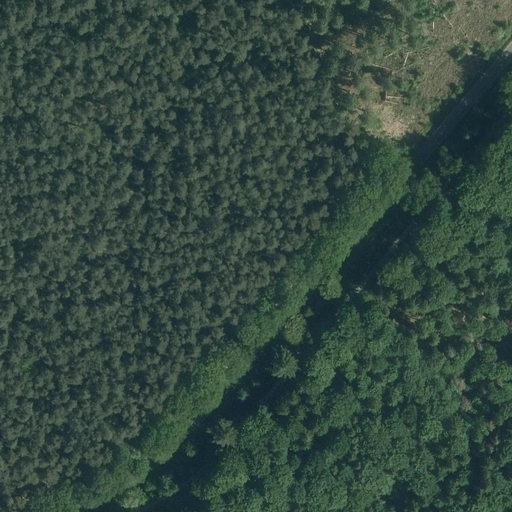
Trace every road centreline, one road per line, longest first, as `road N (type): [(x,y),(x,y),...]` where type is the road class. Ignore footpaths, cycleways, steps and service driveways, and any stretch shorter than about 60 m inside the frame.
road 1 (tertiary): [(77,511),(184,431),(511,50)]
road 2 (track): [(299,0),(321,82),(511,272)]
